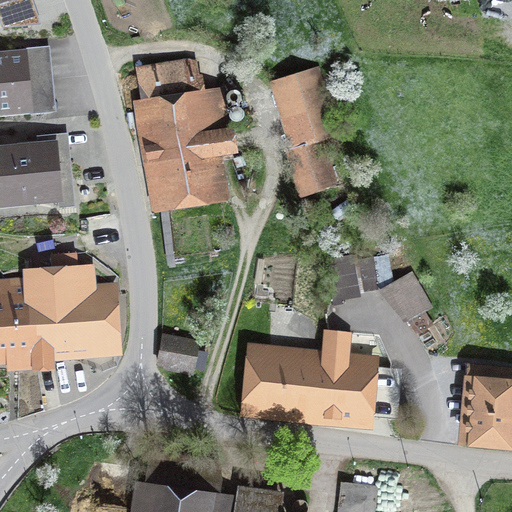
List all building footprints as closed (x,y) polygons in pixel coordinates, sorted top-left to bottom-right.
[(0,0),(0,19),(30,9),(26,0),(0,0)] [(0,88),(49,81),(44,52),(0,58),(0,88)] [(322,72),(269,87),(303,203),(336,193),(324,150),(343,144),(322,72)] [(49,81),(0,88),(0,119),(54,111),(49,81)] [(208,94),(130,109),(150,219),(218,207),(211,167),(238,161),(233,133),(216,137),(208,94)] [(0,154),(0,216),(61,210),(54,149),(0,154)] [(21,282),(0,283),(0,367),(119,359),(115,289),(95,290),(94,269),(21,273),(21,282)] [(405,278),(381,295),(404,328),(429,310),(405,278)] [(318,350),(244,347),(241,419),(375,425),(378,362),(349,361),(350,339),(318,338),(318,350)] [(200,346),(162,340),(157,374),(195,380),(200,346)] [(511,389),(478,388),(474,452),(511,454),(511,389)] [(339,500),(373,503),(374,491),(341,487),(339,500)] [(272,511),(274,498),(238,493),(235,511),(272,511)] [(221,511),(222,506),(139,494),(136,511),(221,511)]
